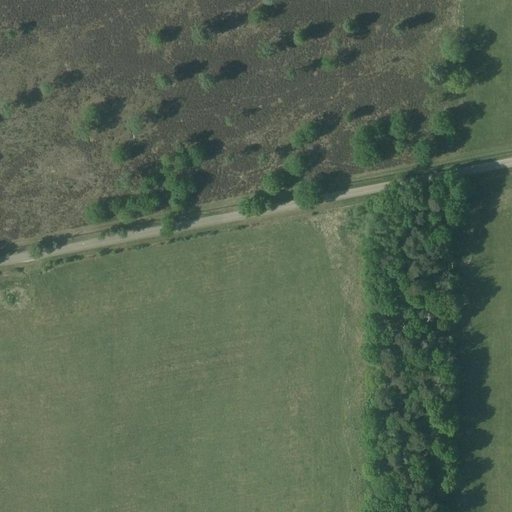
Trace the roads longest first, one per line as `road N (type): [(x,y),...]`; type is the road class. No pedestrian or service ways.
road 1 (track): [(0,248),(511,147)]
road 2 (unclassified): [(0,261),(511,162)]
